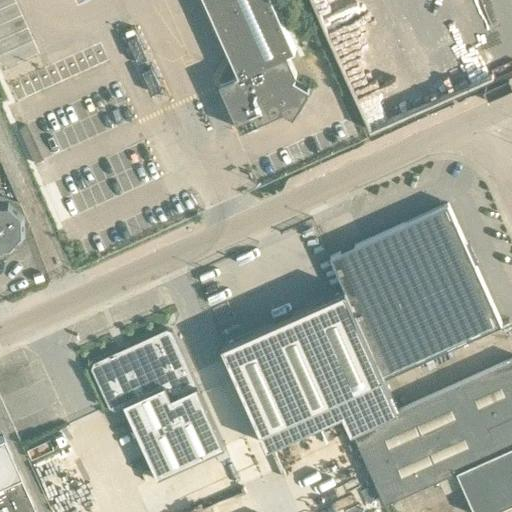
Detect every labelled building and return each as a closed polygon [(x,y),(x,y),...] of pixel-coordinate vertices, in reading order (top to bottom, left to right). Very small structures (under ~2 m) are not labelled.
[(207,0),(241,75),(220,84),(241,130),(283,111),(285,112),(287,109),(294,113),(292,116),(294,117),(312,87),(294,80),(297,74),(288,54),(296,50),(273,0),(207,0)] [(0,256),(20,247),(28,225),(19,204),(0,196),(0,256)] [(277,465),(353,430),(399,409),(385,377),(502,324),(448,204),(331,257),(346,290),(223,345),(277,465)] [(116,409),(125,405),(159,477),(225,447),(172,331),(167,329),(95,363),(93,368),(111,407),(116,409)] [(511,359),(399,409),(353,430),(385,504),(458,471),(476,511),(492,511),(511,503),(511,359)] [(0,440),(0,511),(35,511),(2,439),(0,440)]
